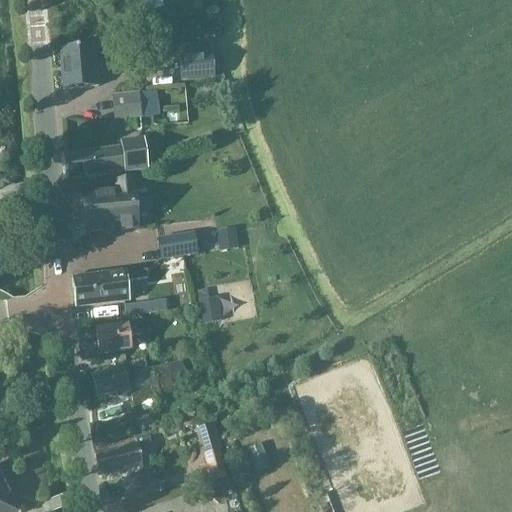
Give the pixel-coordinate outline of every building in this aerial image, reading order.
[(59,48),(62,89),(97,86),(93,45),(59,48)] [(211,53),(179,56),(181,82),(213,79),(211,53)] [(138,93),(116,95),(110,95),(113,122),(141,119),(141,118),(154,117),(152,92),(138,94),(138,93)] [(63,182),(147,171),(143,139),(118,142),(119,148),(60,156),(63,182)] [(167,154),(155,155),(158,172),(169,170),(167,154)] [(83,196),(86,233),(104,231),(106,231),(114,230),(117,230),(134,228),(130,182),(116,183),(117,193),(83,196)] [(193,233),(157,239),(160,262),(196,255),(213,252),(209,231),(193,233)] [(128,302),(127,290),(126,279),(131,279),(131,282),(135,281),(136,289),(137,288),(138,291),(147,289),(145,270),(125,272),(125,271),(71,278),(74,310),(128,302)] [(127,325),(95,329),(98,357),(131,352),(129,338),(142,336),(141,324),(127,326),(127,325)] [(92,375),(98,398),(128,389),(132,406),(160,397),(159,395),(174,391),(167,365),(152,369),(146,370),(143,360),(120,366),(92,375)] [(137,449),(151,446),(149,436),(92,448),(97,477),(141,467),(137,449)] [(225,476),(218,451),(202,455),(205,466),(197,468),(202,483),(225,476)] [(0,511),(16,511),(0,475),(0,511)]
